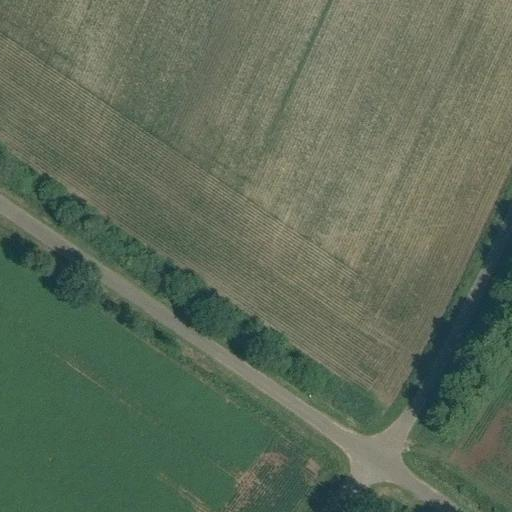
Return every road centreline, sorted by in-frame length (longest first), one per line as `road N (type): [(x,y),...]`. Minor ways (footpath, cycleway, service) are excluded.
road 1 (unclassified): [(364,449),(0,202)]
road 2 (unclassified): [(364,449),(402,392),(511,160)]
